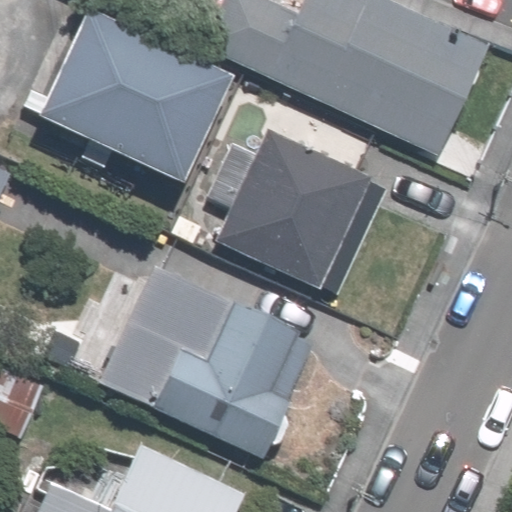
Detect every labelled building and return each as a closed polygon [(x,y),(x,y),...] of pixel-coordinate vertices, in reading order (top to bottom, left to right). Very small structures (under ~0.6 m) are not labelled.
[(280,0),(278,6),(263,0),(211,0),(188,60),(417,151),(462,38),(366,0),(280,0)] [(51,13),(10,125),(170,184),(212,72),(189,64),(51,13)] [(178,210),(203,220),(193,247),(328,298),(371,181),(253,136),(246,155),(204,140),(178,210)] [(303,348),(143,270),(88,385),(248,462),(303,348)] [(33,375),(0,365),(0,441),(13,445),(33,375)] [(91,510),(38,488),(28,511),(219,511),(229,489),(119,443),(91,510)]
